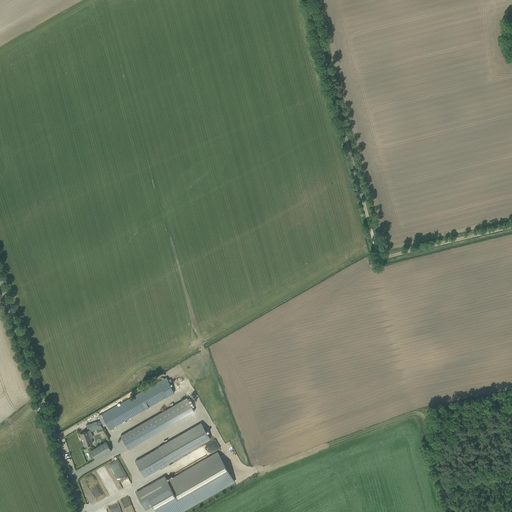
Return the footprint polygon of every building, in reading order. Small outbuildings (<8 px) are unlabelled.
[(110,430),(151,406),(174,393),(166,378),(101,415),(110,430)] [(88,431),(84,432),(80,434),(84,446),(92,443),(89,435),(91,434),(90,431),(99,428),(96,422),(86,425),(88,431)] [(144,476),(210,438),(201,423),(135,461),(144,476)] [(146,438),(138,425),(120,436),(128,449),(146,438)] [(90,451),(95,459),(111,450),(106,441),(90,451)] [(135,492),(145,510),(153,506),(156,511),(179,511),(234,481),(218,452),(167,481),(164,476),(135,492)] [(131,483),(118,459),(109,464),(122,488),(131,483)] [(107,488),(109,493),(116,491),(114,485),(107,488)] [(121,511),(119,503),(107,507),(108,511),(121,511)]
